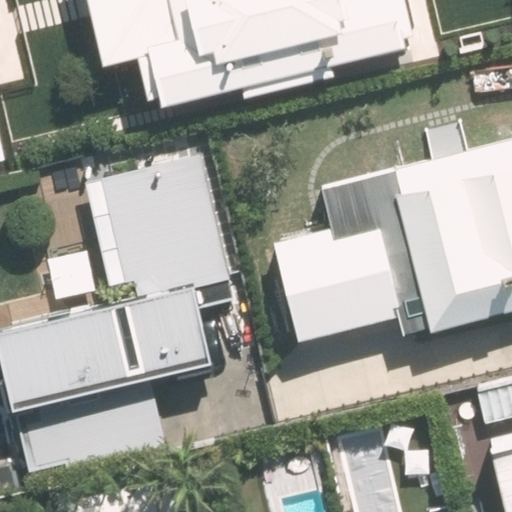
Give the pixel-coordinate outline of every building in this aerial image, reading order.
[(133,0),(158,105),(418,44),(407,0),(133,0)] [(284,232),(307,329),(406,306),(410,321),(511,297),(511,134),(328,177),(338,219),(284,232)] [(211,141),(90,170),(119,291),(1,318),(35,463),(68,455),(71,467),(172,443),(153,363),(221,347),(210,301),(246,292),(211,141)] [(511,367),(480,374),(488,414),(511,409),(511,367)] [(511,511),(511,424),(491,429),(511,511)]
